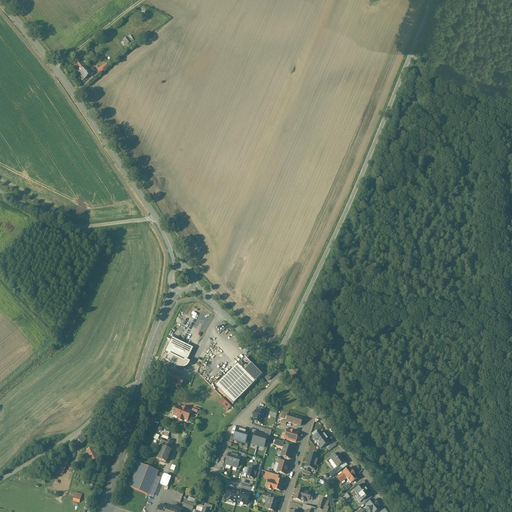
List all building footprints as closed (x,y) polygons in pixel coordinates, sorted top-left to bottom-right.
[(132,36),(130,32),(125,36),(131,44),(138,39),(134,34),(132,36)] [(93,56),(89,51),(83,56),(87,61),(93,56)] [(76,69),(79,73),(86,67),(83,63),(85,62),(83,59),(74,67),(75,70),(76,69)] [(111,65),(108,61),(99,68),(102,72),(111,65)] [(89,70),(86,67),(79,73),(81,76),(80,78),(83,81),(95,71),(92,68),(89,70)] [(178,330),(182,321),(176,319),(173,328),(178,330)] [(193,349),(172,339),(165,353),(186,363),(193,349)] [(262,376),(244,358),(237,366),(255,383),(262,376)] [(255,383),(237,366),(216,387),(233,405),(255,383)] [(184,378),(163,370),(161,376),(166,378),(164,383),(180,390),(184,378)] [(222,398),(219,401),(227,410),(231,407),(222,398)] [(187,410),(182,408),(182,409),(177,407),(176,409),(174,408),(172,413),(174,414),(173,416),(179,418),(178,420),(182,421),(183,420),(187,421),(190,412),(187,411),(187,410)] [(255,411),(252,421),(261,424),(265,414),(264,414),(255,411)] [(295,416),(288,414),(286,422),(293,424),(295,416)] [(302,418),(295,416),(293,424),(300,426),(302,418)] [(239,442),(242,431),(236,429),(234,435),(233,440),(239,442)] [(285,429),(283,438),(294,442),(297,432),(285,429)] [(321,449),(330,443),(321,430),(312,437),(321,449)] [(248,433),(242,431),(239,442),(245,444),(248,436),(248,433)] [(258,446),(261,435),(255,433),(252,444),(258,446)] [(267,437),(261,435),(258,446),(263,448),(267,437)] [(284,442),(275,440),(273,445),(282,448),(284,442)] [(93,446),(86,450),(91,461),(99,458),(93,446)] [(293,449),(284,446),(281,457),(290,460),(291,455),(293,449)] [(164,448),(163,448),(158,460),(166,463),(171,451),(169,450),(164,448)] [(303,466),(314,469),(318,456),(306,453),(303,466)] [(235,456),(229,454),(225,465),(231,467),(235,456)] [(338,454),(331,459),(337,467),(339,466),(344,462),(338,454)] [(241,458),(235,456),(231,467),(237,469),(241,458)] [(286,465),(280,463),(279,464),(277,472),(285,475),(288,465),(286,465)] [(158,472),(139,464),(129,488),(148,495),(158,472)] [(246,475),(245,477),(246,477),(253,480),(254,476),(255,476),(256,473),(255,473),(256,470),(248,468),(246,475)] [(357,478),(349,468),(342,473),(343,473),(337,478),(340,483),(346,478),(350,483),(357,478)] [(279,476),(265,472),(263,479),(275,482),(275,480),(278,481),(279,476)] [(274,484),(269,483),(269,481),(267,488),(268,490),(271,490),(273,489),(280,492),(283,483),(278,481),(275,480),(275,482),(274,484)] [(362,485),(354,492),(357,496),(358,495),(362,501),(365,499),(369,495),(370,495),(362,485)] [(236,502),(239,492),(229,489),(225,500),(236,503),(236,502)] [(79,502),(82,493),(68,490),(67,495),(71,496),(70,500),(79,502)] [(310,494),(304,492),(296,490),(293,499),(301,502),(302,499),(308,501),(310,494)] [(239,491),(239,492),(236,502),(246,505),(248,501),(250,494),(239,491)] [(177,492),(174,501),(180,503),(183,494),(177,492)] [(326,500),(320,498),(317,509),(321,510),(323,511),(326,500)] [(269,499),(266,510),(273,511),(274,511),(277,502),(269,499)] [(374,501),(368,506),(373,511),(375,511),(380,508),(374,501)] [(194,505),(184,502),(182,507),(180,511),(182,511),(191,511),(192,511),(194,505)]
